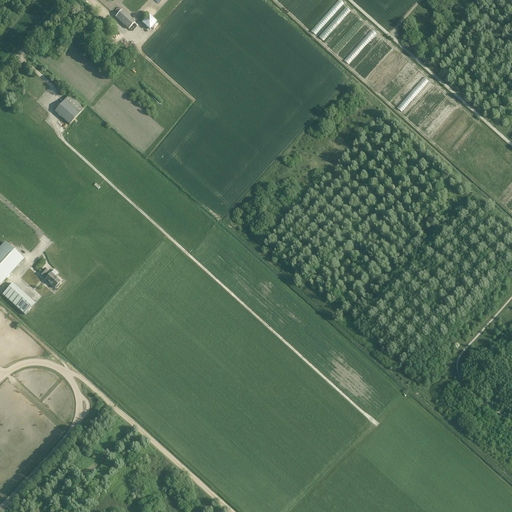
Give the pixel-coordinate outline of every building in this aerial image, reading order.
[(122,10),(115,17),(128,29),(135,22),(122,10)] [(142,23),(150,30),(156,22),(149,15),(142,23)] [(69,125),(84,108),(69,95),(54,111),(69,125)] [(0,285),(24,260),(5,242),(0,247),(0,285)] [(54,288),(60,282),(55,277),(56,277),(51,273),(49,275),(46,273),(47,271),(44,269),(40,274),(43,277),(44,275),(47,278),(44,280),(48,284),(48,283),(54,288)] [(35,304),(13,283),(2,295),(25,315),(35,304)]
